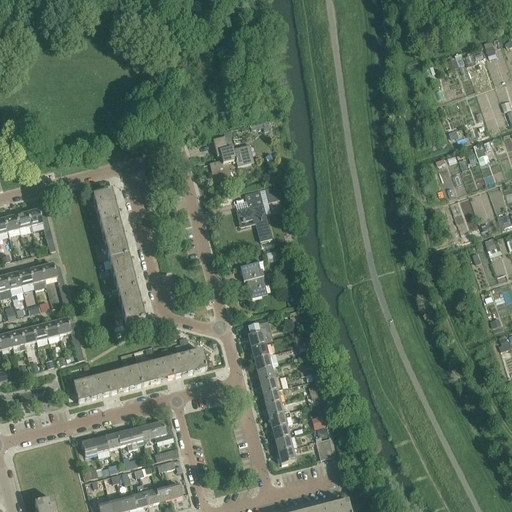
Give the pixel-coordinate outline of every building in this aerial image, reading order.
[(215,171),(210,172),(213,183),(231,179),(228,166),(233,164),(233,166),(236,165),(237,170),(250,166),(246,150),(250,149),(250,148),(233,152),(233,150),(227,151),(224,140),(213,144),(218,164),(214,165),(215,171)] [(275,190),(272,191),(275,204),(277,203),(281,202),(278,189),(275,190)] [(111,194),(92,199),(101,232),(120,227),(111,194)] [(259,194),(244,198),(248,211),(236,214),(239,225),(254,221),(260,245),(272,242),(259,194)] [(39,213),(27,216),(31,230),(32,235),(44,232),(43,228),(43,227),(42,222),(40,217),(39,213)] [(27,216),(16,219),(19,233),(31,230),(27,216)] [(4,222),(8,236),(9,241),(20,238),(19,233),(16,219),(4,222)] [(120,227),(101,232),(109,264),(128,259),(120,227)] [(275,254),(266,255),(268,265),(277,263),(275,254)] [(128,259),(109,264),(117,296),(136,291),(128,259)] [(262,266),(240,271),(244,284),(246,283),(251,302),(267,298),(262,279),(263,279),(259,267),(262,266)] [(53,267),(41,270),(45,284),(57,281),(56,276),(54,271),(53,267)] [(41,270),(30,273),(33,287),(45,284),(41,270)] [(30,273),(18,276),(22,290),(33,287),(30,273)] [(18,276),(6,279),(10,293),(22,290),(18,276)] [(6,279),(0,280),(0,301),(0,303),(11,300),(10,293),(6,279)] [(136,291),(117,296),(126,328),(145,323),(136,291)] [(22,312),(16,313),(18,320),(24,318),(22,312)] [(14,315),(7,317),(8,323),(16,321),(14,315)] [(67,322),(55,325),(59,339),(71,336),(70,331),(68,326),(67,322)] [(55,325),(44,328),(47,342),(59,339),(55,325)] [(250,339),(248,339),(251,351),(265,347),(273,345),(268,325),(248,330),(250,339)] [(44,328),(32,331),(36,345),(47,342),(44,328)] [(32,331),(21,334),(24,348),(36,345),(32,331)] [(21,334),(9,337),(13,351),(14,356),(25,353),(24,348),(21,334)] [(9,337),(0,339),(0,350),(1,354),(13,351),(9,337)] [(186,340),(179,342),(180,347),(182,355),(189,353),(186,340)] [(265,347),(251,351),(254,363),(268,359),(265,347)] [(202,353),(169,362),(174,381),(207,372),(202,353)] [(64,359),(58,361),(60,369),(66,367),(64,359)] [(268,359),(254,363),(257,374),(271,370),(268,359)] [(169,362),(137,370),(142,389),(174,381),(169,362)] [(52,363),(46,365),(48,372),(54,370),(52,363)] [(25,368),(18,370),(21,379),(27,377),(25,368)] [(137,370),(105,378),(110,397),(142,389),(137,370)] [(271,370),(257,374),(260,386),(274,382),(271,370)] [(110,397),(105,378),(73,387),(78,406),(110,397)] [(279,381),(274,382),(260,386),(263,397),(277,394),(282,392),(279,381)] [(316,389),(309,391),(310,397),(310,398),(317,396),(317,395),(316,389)] [(277,394),(263,397),(266,409),(280,405),(277,394)] [(22,405),(14,407),(16,416),(25,414),(22,405)] [(280,405),(266,409),(269,421),(283,417),(280,405)] [(321,407),(312,409),(315,420),(324,418),(321,407)] [(283,417),(269,421),(272,432),(286,428),(292,427),(289,415),(283,417)] [(324,419),(312,422),(314,429),(321,427),(322,430),(326,429),(324,419)] [(163,425),(151,428),(154,441),(155,445),(172,441),(169,430),(164,431),(163,425)] [(151,428),(139,431),(143,444),(154,441),(151,428)] [(286,428),(272,432),(275,444),(289,440),(286,428)] [(139,431),(128,434),(133,453),(137,452),(136,446),(143,444),(139,431)] [(128,434),(116,437),(120,450),(127,448),(128,454),(133,453),(128,434)] [(116,437),(105,440),(108,453),(120,450),(116,437)] [(105,440),(93,443),(97,456),(108,453),(105,440)] [(289,440),(275,444),(278,456),(292,452),(289,440)] [(329,442),(322,444),(327,462),(334,460),(329,442)] [(97,456),(93,443),(82,446),(85,459),(97,456)] [(327,462),(322,444),(316,446),(320,463),(327,462)] [(292,452),(278,456),(281,467),(295,464),(292,452)] [(170,454),(163,456),(158,457),(160,464),(172,461),(170,454)] [(163,474),(167,473),(175,471),(173,464),(161,467),(163,474)] [(94,469),(88,471),(89,475),(91,482),(97,481),(94,469)] [(179,487),(167,490),(170,503),(182,500),(179,487)] [(167,490),(156,493),(159,506),(170,503),(167,490)] [(156,493),(144,496),(147,509),(159,506),(156,493)] [(144,496),(133,499),(135,511),(136,511),(147,509),(144,496)] [(125,498),(120,499),(123,511),(135,511),(133,499),(126,501),(125,498)] [(116,504),(109,505),(111,511),(123,511),(120,499),(115,500),(116,504)] [(34,507),(35,511),(55,511),(53,502),(34,507)]
